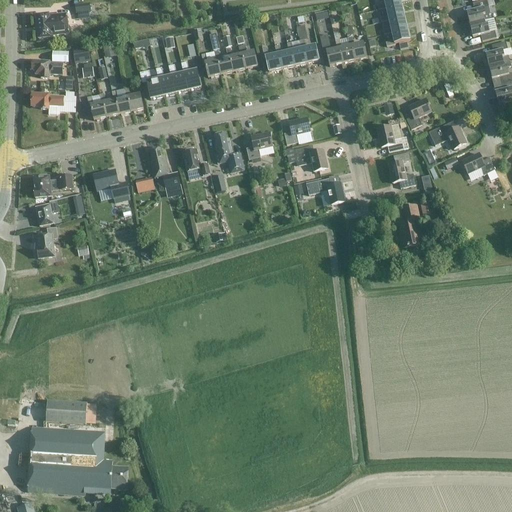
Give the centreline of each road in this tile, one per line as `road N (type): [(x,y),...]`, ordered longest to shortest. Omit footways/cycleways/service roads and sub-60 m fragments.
road 1 (residential): [(5,163),(342,88)]
road 2 (tertiary): [(5,163),(9,0)]
road 3 (residential): [(369,219),(342,88)]
